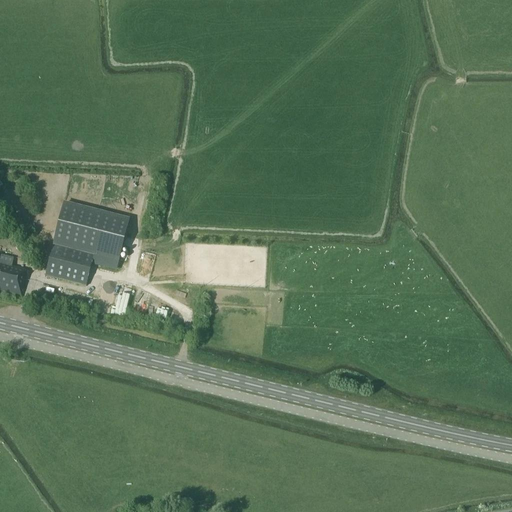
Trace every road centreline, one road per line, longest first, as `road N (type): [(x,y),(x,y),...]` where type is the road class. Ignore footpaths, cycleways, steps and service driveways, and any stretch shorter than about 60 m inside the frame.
road 1 (primary): [(0,322),(511,445)]
road 2 (unclassified): [(0,336),(511,458)]
